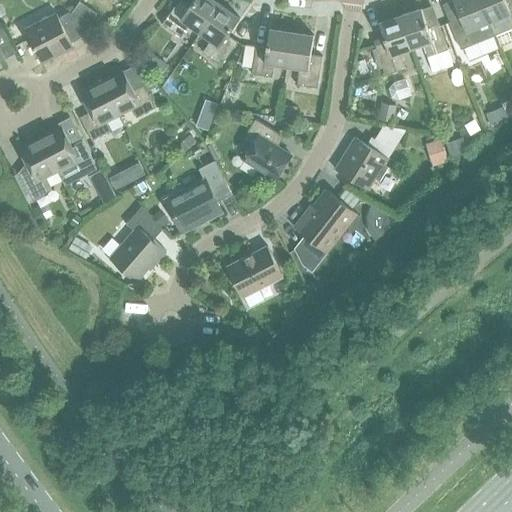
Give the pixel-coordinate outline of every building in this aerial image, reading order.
[(190,25),(200,33),(221,4),(215,0),(194,0),(189,6),(180,0),(179,0),(163,23),(181,37),(190,25)] [(453,0),(461,17),(450,22),(461,49),(482,40),(494,35),(489,22),(479,0),(453,0)] [(511,0),(479,0),(489,22),(494,35),(506,31),(511,28),(511,0)] [(221,4),(200,33),(211,40),(203,52),(221,65),(238,41),(229,34),(240,18),(221,4)] [(422,8),(401,15),(412,48),(424,44),(428,56),(448,50),(439,23),(428,27),(422,8)] [(72,42),(89,33),(70,11),(59,17),(57,13),(25,30),(42,62),(74,45),(72,42)] [(412,48),(401,15),(380,22),(386,41),(375,45),(385,75),(405,68),(400,52),(412,48)] [(274,64),(287,66),(292,32),(270,28),(267,48),(256,46),(252,74),(273,77),(274,64)] [(292,32),(287,66),(299,68),(297,85),(318,88),(323,56),(311,55),(314,35),(292,32)] [(123,70),(102,81),(119,115),(132,109),(136,117),(156,107),(144,84),(133,89),(123,70)] [(6,74),(0,76),(0,89),(11,83),(6,74)] [(393,98),(415,97),(414,78),(392,79),(393,98)] [(119,115),(102,81),(81,92),(91,111),(80,117),(92,140),(111,130),(107,121),(119,115)] [(200,122),(213,127),(223,101),(210,96),(200,122)] [(378,119),(394,122),(397,105),(382,102),(378,119)] [(507,107),(492,108),(493,120),(508,119),(507,107)] [(485,131),(481,112),(462,116),(465,135),(485,131)] [(244,159),(277,179),(291,155),(273,144),(279,133),(255,118),(243,138),(253,144),(244,159)] [(372,137),(367,145),(355,137),(335,169),(365,188),(373,176),(380,180),(388,167),(384,164),(397,144),(406,130),(384,125),(375,139),(372,137)] [(62,126),(41,137),(58,171),(66,185),(98,169),(83,140),(72,145),(62,126)] [(58,171),(41,137),(19,148),(29,167),(19,173),(33,201),(44,196),(44,194),(52,190),(46,177),(58,171)] [(446,142),(450,157),(467,151),(462,137),(446,142)] [(425,144),(433,166),(448,161),(440,139),(425,144)] [(144,160),(117,172),(124,186),(150,174),(144,160)] [(217,202),(232,194),(215,160),(199,169),(204,179),(165,199),(183,232),(223,212),(217,202)] [(106,167),(93,174),(105,195),(118,187),(106,167)] [(143,199),(156,193),(149,179),(136,186),(143,199)] [(294,227),(306,236),(295,250),(301,262),(312,270),(357,213),(355,211),(358,207),(359,199),(346,189),(339,198),(327,189),(314,206),(312,205),(294,227)] [(152,238),(162,227),(142,206),(126,224),(135,231),(110,259),(136,281),(153,262),(155,264),(166,251),(152,238)] [(93,247),(76,237),(69,249),(85,259),(93,247)] [(259,288),(283,276),(268,245),(227,266),(242,297),(244,296),(250,306),(265,298),(259,288)]
